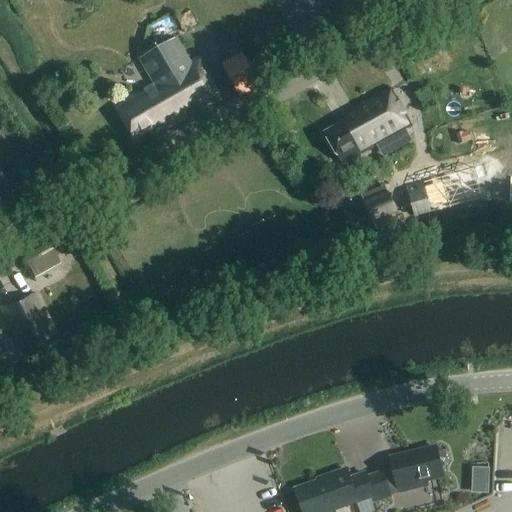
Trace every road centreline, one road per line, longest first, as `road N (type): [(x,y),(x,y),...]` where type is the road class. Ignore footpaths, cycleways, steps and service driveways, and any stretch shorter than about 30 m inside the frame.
road 1 (track): [(0,429),(108,380),(386,278),(511,272)]
road 2 (unclassified): [(0,256),(406,23)]
road 3 (tertiary): [(98,511),(213,460),(370,405),(511,382)]
